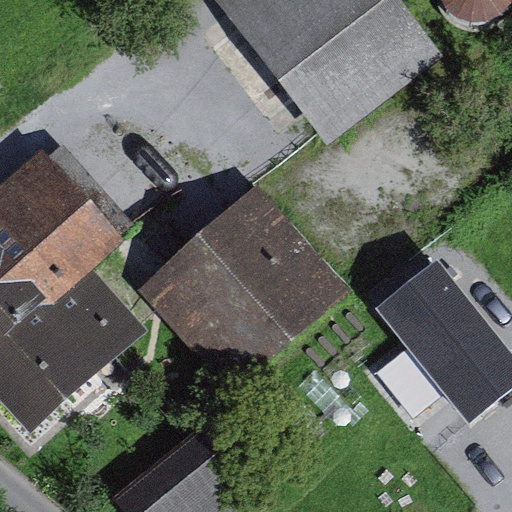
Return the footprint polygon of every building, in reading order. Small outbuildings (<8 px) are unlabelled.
[(405,0),(222,0),(332,141),(446,52),(405,0)] [(496,31),(508,24),(511,19),(511,0),(444,0),(446,5),(452,17),(466,29),(479,33),(496,31)] [(123,239),(47,149),(0,188),(0,399),(31,436),(157,330),(98,261),(123,239)] [(265,184),(148,284),(237,388),(354,288),(265,184)] [(511,325),(457,259),(397,307),(491,424),(511,406),(511,325)] [(212,424),(122,500),(132,511),(260,511),(275,499),(212,424)]
